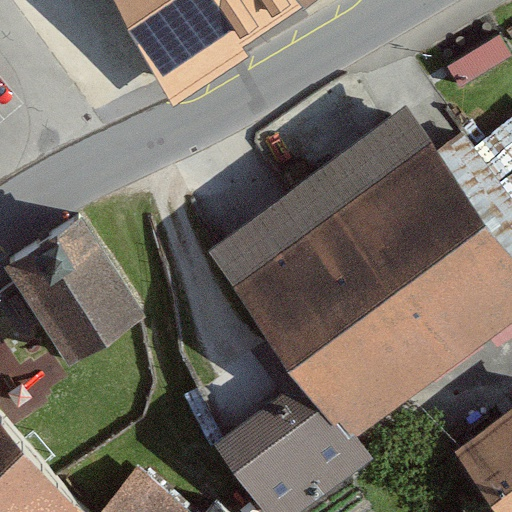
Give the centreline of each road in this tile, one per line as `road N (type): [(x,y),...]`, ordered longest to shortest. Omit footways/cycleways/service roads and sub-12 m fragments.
road 1 (tertiary): [(389,0),(103,158)]
road 2 (residential): [(103,158),(0,12)]
road 3 (tertiary): [(103,158),(0,228)]
